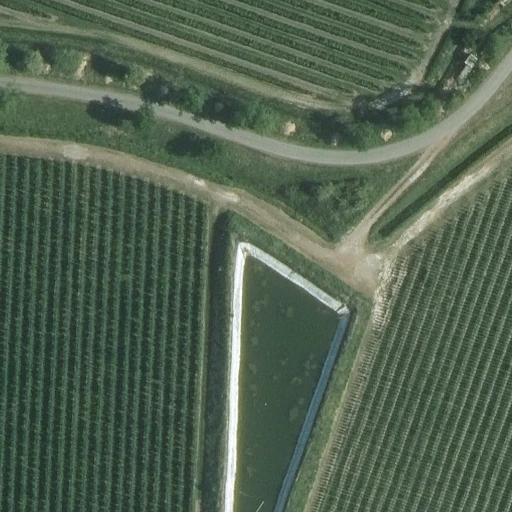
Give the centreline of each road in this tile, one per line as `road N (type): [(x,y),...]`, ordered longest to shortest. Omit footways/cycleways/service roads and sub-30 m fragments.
road 1 (unclassified): [(0,86),(202,122),(274,151),(342,157),(400,151),(445,128),(511,58)]
road 2 (track): [(445,128),(359,226),(345,259)]
